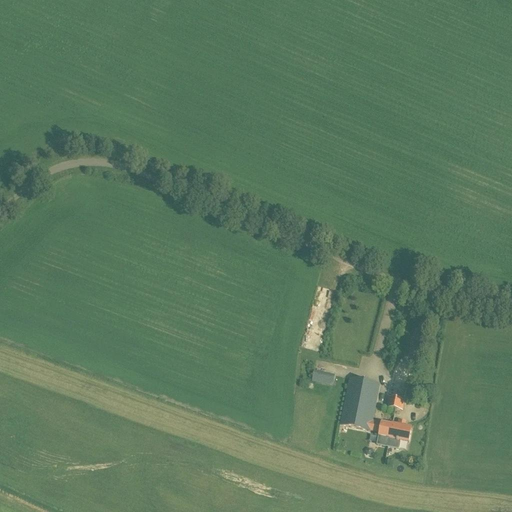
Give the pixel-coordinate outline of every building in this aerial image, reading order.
[(383,316),(385,310),(361,302),(359,309),(383,316)] [(345,320),(379,329),(383,316),(349,307),(345,320)] [(369,329),(336,330),(337,349),(358,348),(358,352),(370,351),(369,329)] [(333,361),(348,365),(352,351),(338,346),(333,361)] [(333,387),(336,376),(314,371),(312,382),(318,384),(333,387)] [(347,389),(339,426),(371,432),(380,434),(379,437),(378,445),(398,449),(399,442),(409,443),(412,428),(405,427),(406,422),(399,421),(398,426),(392,425),(382,424),(382,423),(373,421),(380,385),(349,379),(347,389)] [(390,387),(386,408),(403,411),(407,390),(390,387)]
